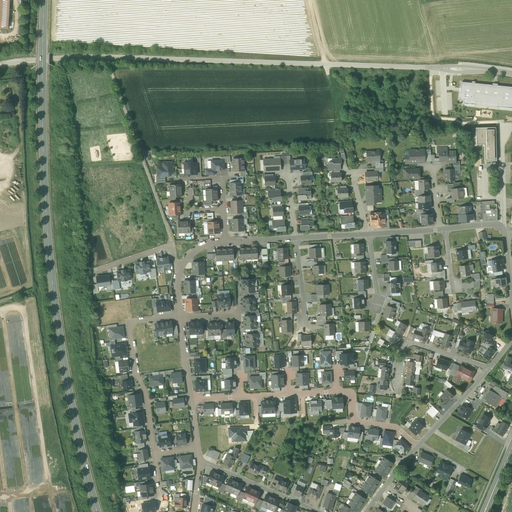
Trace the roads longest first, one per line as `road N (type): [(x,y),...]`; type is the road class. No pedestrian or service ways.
road 1 (primary): [(44,0),(44,172),(56,310),(96,511)]
road 2 (unclassified): [(511,73),(142,58),(0,65)]
road 3 (residential): [(178,315),(127,322),(153,452)]
road 4 (track): [(172,245),(110,72)]
road 5 (residential): [(318,511),(198,459)]
road 6 (residential): [(489,368),(405,340),(396,381)]
